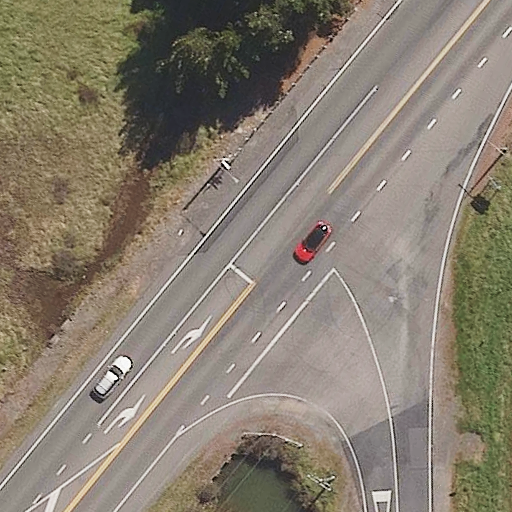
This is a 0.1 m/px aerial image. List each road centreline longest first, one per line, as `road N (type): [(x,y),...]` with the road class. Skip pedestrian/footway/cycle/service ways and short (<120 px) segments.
road 1 (trunk): [(293,222),(56,511)]
road 2 (secondary): [(293,222),(355,301),(385,390),(398,511)]
road 3 (trunk): [(479,0),(293,222)]
